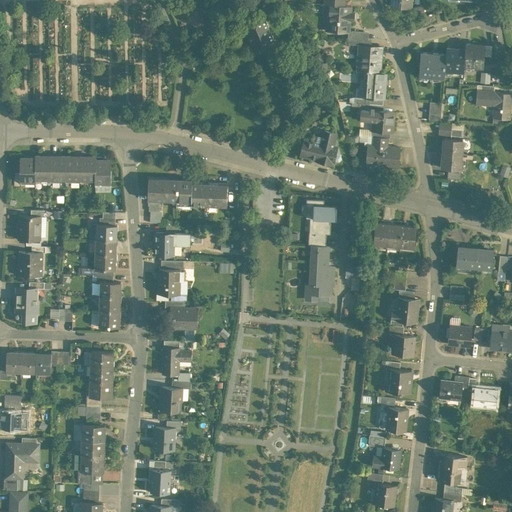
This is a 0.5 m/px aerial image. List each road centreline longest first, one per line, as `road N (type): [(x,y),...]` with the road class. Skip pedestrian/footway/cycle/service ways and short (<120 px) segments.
road 1 (residential): [(172,140),(428,199)]
road 2 (residential): [(127,135),(141,339)]
road 3 (residential): [(141,339),(126,511)]
road 4 (residential): [(395,43),(428,199)]
road 5 (residential): [(428,357),(436,283),(428,199)]
road 6 (residential): [(412,511),(428,357)]
road 7 (residential): [(172,140),(183,64),(159,0)]
road 8 (residential): [(0,332),(141,339)]
road 9 (residential): [(0,129),(127,135)]
road 10 (unknown): [(348,181),(339,305)]
